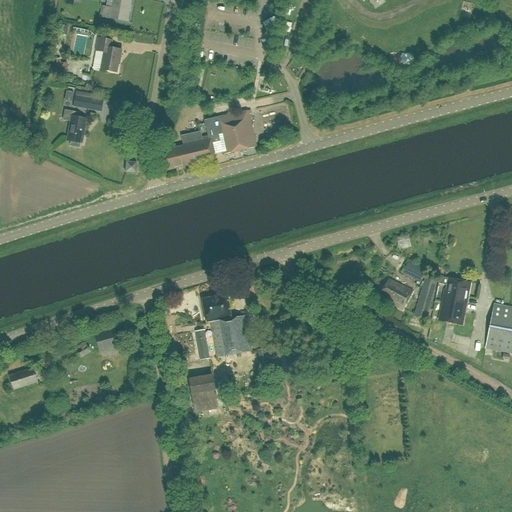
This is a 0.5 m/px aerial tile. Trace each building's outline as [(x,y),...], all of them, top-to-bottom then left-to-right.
[(108,0),(107,7),(103,6),(101,17),(127,22),(131,0),(108,0)] [(112,41),(98,38),(96,51),(104,52),(101,70),(116,73),(119,59),(120,59),(122,50),(111,48),(112,41)] [(68,74),(67,63),(61,63),(60,59),(54,60),(55,65),(54,65),(55,75),(68,74)] [(104,96),(76,92),(73,107),(101,112),(104,96)] [(256,147),(248,111),(205,121),(209,137),(202,139),(200,132),(182,137),(183,144),(184,146),(160,152),(165,171),(188,165),(189,169),(215,162),(213,154),(223,152),(224,155),(256,147)] [(87,119),(72,116),(68,140),(82,143),(87,119)] [(137,164),(126,163),(125,173),(135,174),(137,164)] [(401,275),(418,284),(425,270),(408,261),(401,275)] [(436,282),(425,279),(413,317),(425,320),(436,282)] [(470,283),(448,279),(445,290),(444,290),(438,321),(462,325),(470,283)] [(402,288),(388,280),(381,294),(393,300),(391,304),(402,310),(412,291),(403,286),(402,288)] [(231,319),(227,296),(202,300),(206,324),(211,323),(217,358),(252,352),(245,317),(231,319)] [(511,307),(494,304),(485,348),(511,353),(511,307)] [(119,347),(114,330),(94,335),(99,353),(119,347)] [(209,358),(204,330),(194,332),(199,360),(209,358)] [(90,352),(85,343),(74,349),(79,358),(90,352)] [(268,362),(266,348),(257,350),(260,363),(268,362)] [(192,361),(199,358),(197,354),(193,356),(192,354),(184,357),(189,368),(194,366),(192,361)] [(37,383),(32,369),(9,377),(13,390),(37,383)] [(212,375),(189,380),(195,414),(219,409),(212,375)]
